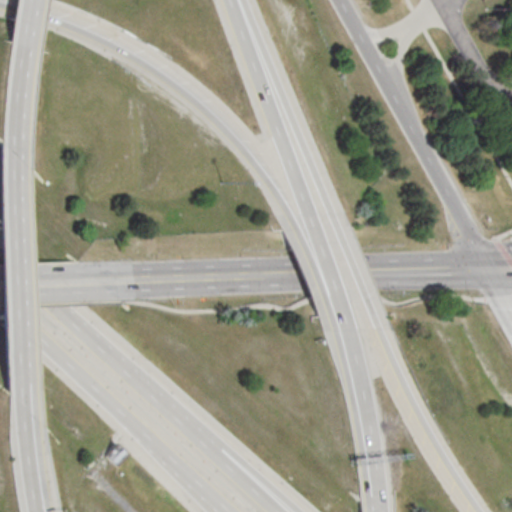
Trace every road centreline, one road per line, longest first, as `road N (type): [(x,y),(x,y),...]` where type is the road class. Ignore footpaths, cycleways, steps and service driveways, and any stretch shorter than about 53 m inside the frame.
road 1 (motorway): [(285,215),(260,168),(189,94),(103,38),(0,4)]
road 2 (motorway): [(204,439),(0,256)]
road 3 (secondary): [(485,267),(357,33)]
road 4 (motorway): [(321,213),(235,0)]
road 5 (motorway): [(308,214),(233,0)]
road 6 (motorway): [(472,511),(405,403),(366,314)]
road 7 (motorway): [(372,496),(328,316)]
road 8 (secondary): [(485,267),(301,274)]
road 9 (motorway): [(372,496),(342,316)]
road 10 (motorway): [(0,301),(129,418)]
road 11 (secondary): [(266,275),(97,281)]
road 12 (motorway): [(9,205),(15,350)]
